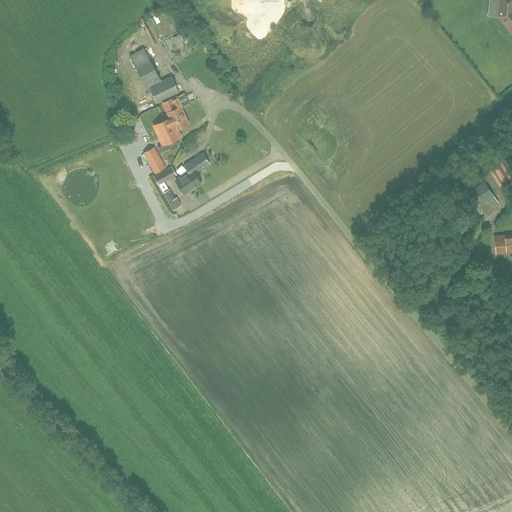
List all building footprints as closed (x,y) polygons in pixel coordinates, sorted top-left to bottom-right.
[(321,0),(316,5),(323,12),(328,7),(321,0)] [(511,0),(500,0),(500,10),(503,14),(499,16),(511,32),(511,0)] [(173,55),(194,46),(192,41),(171,50),(173,55)] [(157,103),(178,92),(171,77),(161,82),(143,49),(129,56),(146,89),(150,87),(157,103)] [(192,57),(179,64),(188,80),(201,73),(192,57)] [(178,129),(189,124),(182,108),(183,107),(178,98),(172,101),(171,99),(163,103),(171,119),(156,126),(164,145),(158,148),(161,153),(170,149),(168,144),(181,137),(178,129)] [(155,174),(166,168),(154,147),(144,154),(155,174)] [(201,183),(195,174),(210,164),(203,154),(184,166),(188,172),(176,181),(185,194),(201,183)] [(159,185),(177,175),(172,166),(154,176),(159,185)] [(164,193),(169,202),(174,199),(169,190),(164,193)] [(489,210),(501,204),(498,197),(486,203),(489,210)] [(511,234),(495,236),(497,254),(511,252),(511,234)]
